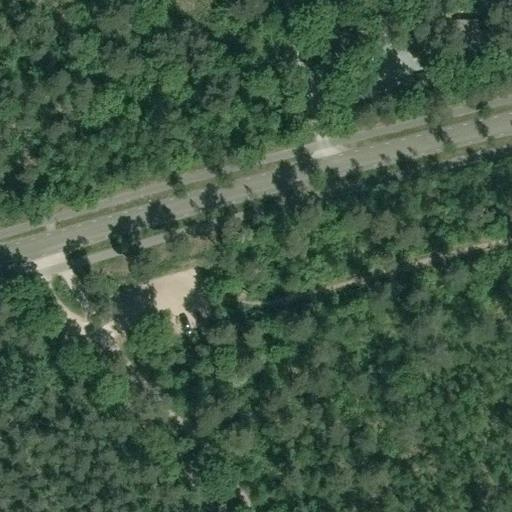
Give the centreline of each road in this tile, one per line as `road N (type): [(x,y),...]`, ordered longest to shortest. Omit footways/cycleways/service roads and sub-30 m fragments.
road 1 (tertiary): [(0,257),(511,123)]
road 2 (track): [(32,276),(99,371),(219,511)]
road 3 (track): [(511,240),(231,307)]
road 4 (track): [(325,144),(285,0)]
road 5 (track): [(105,339),(231,307)]
